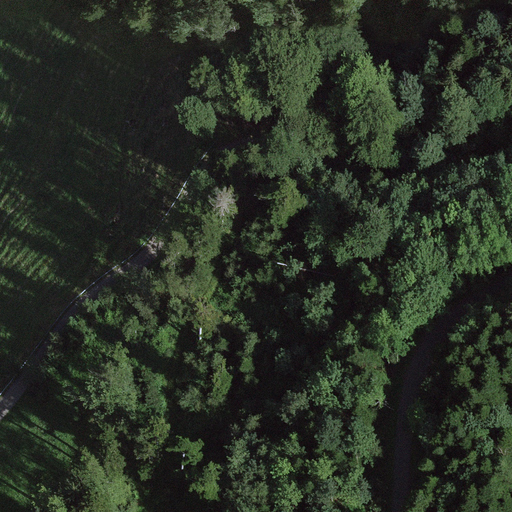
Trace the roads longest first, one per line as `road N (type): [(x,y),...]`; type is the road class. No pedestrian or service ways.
road 1 (track): [(0,404),(80,307),(157,237),(257,165),(288,157),(400,194),(511,155)]
road 2 (unclassified): [(511,281),(456,315),(419,367),(404,427),(398,511)]
